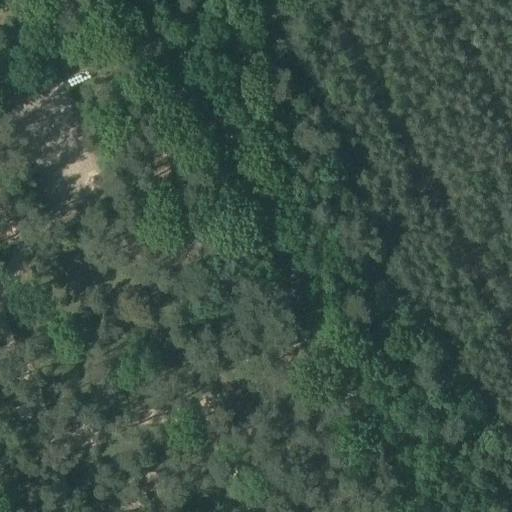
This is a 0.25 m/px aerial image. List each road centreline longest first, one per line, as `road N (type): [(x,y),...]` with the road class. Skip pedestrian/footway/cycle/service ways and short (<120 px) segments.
road 1 (track): [(172,59),(437,511)]
road 2 (track): [(298,0),(172,59)]
